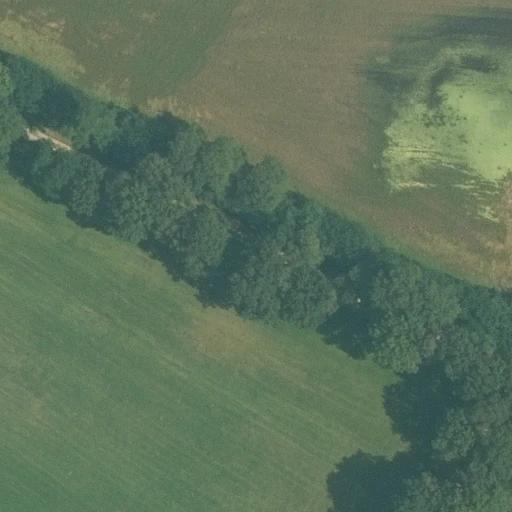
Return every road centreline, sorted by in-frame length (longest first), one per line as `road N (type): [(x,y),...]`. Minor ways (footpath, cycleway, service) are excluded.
road 1 (track): [(0,122),(511,364)]
road 2 (track): [(437,511),(511,385)]
